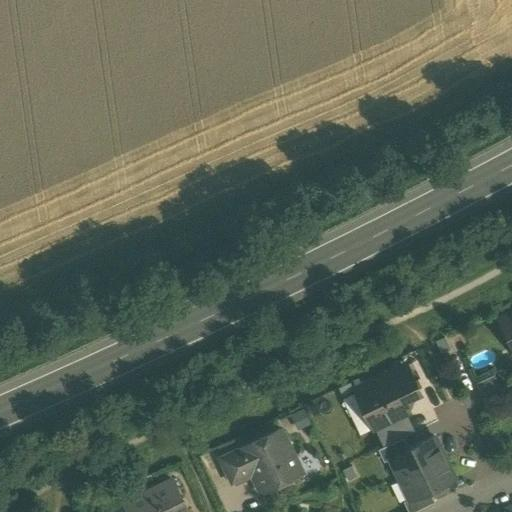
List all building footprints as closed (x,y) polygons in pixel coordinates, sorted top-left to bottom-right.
[(511,313),(500,319),(511,344),(511,313)] [(405,366),(356,390),(363,405),(372,408),(380,424),(381,425),(402,415),(402,416),(406,414),(404,410),(408,397),(417,392),(405,366)] [(402,415),(381,425),(380,424),(373,427),(383,447),(403,438),(415,432),(406,414),(402,416),(402,415)] [(280,430),(242,448),(243,449),(221,459),(232,481),(253,471),(261,486),(279,477),(282,482),(301,473),(280,430)] [(409,449),(390,458),(390,459),(400,479),(444,458),(434,437),(409,449)] [(383,447),(378,450),(384,462),(390,459),(390,458),(409,449),(403,438),(383,447)] [(444,458),(400,479),(410,499),(410,500),(429,491),(454,479),(444,458)] [(187,511),(172,480),(125,502),(129,511),(187,511)] [(429,491),(410,500),(410,499),(403,502),(407,511),(414,511),(434,503),(429,491)]
